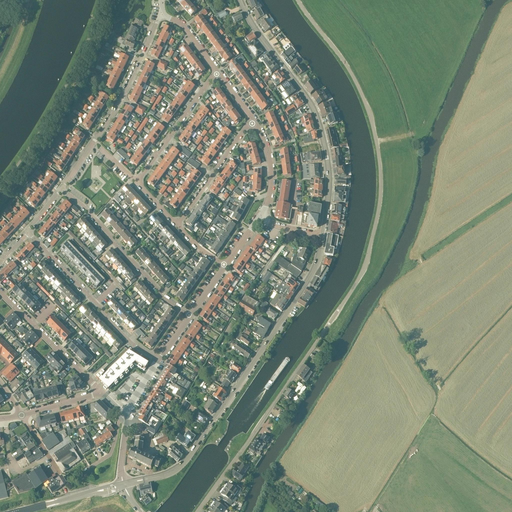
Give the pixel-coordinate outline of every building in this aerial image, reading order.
[(184,9),(190,3),(187,0),(186,0),(181,5),(184,9)] [(255,0),(248,0),(247,0),(251,9),(254,8),(256,12),(260,9),(260,10),(262,8),(261,5),(260,5),(258,6),(257,4),(255,0)] [(193,7),(190,3),(184,9),(187,13),(193,7)] [(195,9),(193,7),(187,13),(191,16),(197,11),(200,9),(198,7),(195,9)] [(253,13),(254,13),(257,20),(260,19),(260,20),(266,16),(266,15),(263,16),(260,10),(260,9),(256,12),(253,13)] [(197,25),(204,20),(202,18),(207,15),(204,10),(199,14),(201,16),(194,21),(197,25)] [(227,16),(224,11),(217,14),(220,19),(227,16)] [(243,20),(240,14),(232,17),(235,23),(243,20)] [(272,28),(266,20),(268,19),(266,16),(260,20),(262,22),(260,24),(266,32),(272,28)] [(197,25),(200,30),(207,24),(204,20),(197,25)] [(210,29),(207,24),(200,30),(201,29),(204,33),(210,29)] [(133,43),(135,40),(140,29),(132,25),(125,40),(127,40),(125,46),(133,49),(135,44),(133,43)] [(163,32),(169,35),(171,32),(174,34),(175,32),(168,28),(169,27),(165,26),(163,32)] [(210,29),(204,33),(207,37),(213,33),(210,29)] [(169,35),(163,32),(160,36),(167,40),(169,35)] [(213,33),(207,37),(210,41),(216,37),(213,33)] [(246,47),(247,46),(248,45),(254,41),(256,39),(252,34),(246,38),(245,40),(244,44),(246,47)] [(167,40),(160,36),(158,41),(165,45),(167,40)] [(210,41),(213,45),(219,41),(216,37),(210,41)] [(156,46),(162,49),(165,45),(158,41),(156,46)] [(219,41),(213,45),(216,49),(222,45),(219,41)] [(248,45),(247,46),(248,47),(256,58),(263,53),(255,41),(255,42),(254,41),(248,45)] [(222,45),(216,49),(219,53),(225,49),(222,45)] [(160,54),(162,49),(156,46),(153,51),(160,54)] [(182,57),(184,55),(183,55),(190,50),(187,46),(184,48),(183,47),(179,50),(182,53),(180,54),(182,57)] [(288,51),(287,51),(281,56),(285,61),(293,54),(295,53),(291,48),(290,49),(290,48),(287,50),(288,51)] [(222,58),(229,53),(225,49),(219,53),(218,54),(222,59),(222,58)] [(187,59),(193,55),(190,50),(183,55),(184,55),(187,59)] [(158,59),(160,54),(153,51),(151,56),(158,59)] [(119,59),(119,60),(126,63),(129,58),(124,56),(125,55),(119,52),(118,54),(121,56),(119,59)] [(230,55),(229,53),(222,58),(225,62),(235,55),(233,53),(230,55)] [(263,62),(270,57),(267,53),(260,58),(263,62)] [(297,59),(293,54),(285,61),(289,66),(292,70),(295,67),(295,68),(298,65),(295,61),(297,59)] [(190,63),(196,59),(193,55),(187,59),(190,63)] [(265,66),(272,61),(270,57),(263,62),(265,66)] [(117,58),(115,61),(114,60),(113,62),(124,68),(126,63),(119,60),(119,59),(117,58)] [(230,68),(232,71),(238,66),(240,64),(239,62),(240,62),(238,60),(237,58),(234,60),(234,61),(230,64),(230,65),(229,67),(230,68)] [(190,63),(193,67),(199,63),(196,59),(190,63)] [(165,71),(166,68),(166,67),(168,64),(160,60),(159,63),(157,67),(165,71)] [(275,65),(272,61),(265,66),(268,70),(275,65)] [(115,69),(122,72),(124,68),(113,62),(112,64),(116,66),(115,69)] [(148,62),(145,67),(152,71),(155,66),(148,62)] [(196,72),(202,67),(199,63),(193,67),(195,71),(196,72)] [(276,65),(275,65),(268,70),(271,74),(279,69),(276,65)] [(300,65),(294,70),(299,76),(301,78),(304,76),(307,74),(300,65)] [(234,73),(235,75),(241,70),(238,66),(232,71),(234,74),(234,73)] [(143,72),(150,75),(152,71),(145,67),(143,72)] [(190,76),(188,78),(191,80),(192,79),(192,78),(192,77),(197,73),(199,76),(200,77),(204,74),(203,73),(205,71),(202,67),(196,72),(195,71),(193,73),(190,75),(190,76)] [(109,69),(108,71),(120,77),(122,72),(115,69),(114,71),(109,69)] [(236,76),(238,79),(244,74),(241,70),(235,75),(236,76)] [(108,76),(110,78),(118,81),(120,77),(108,71),(107,73),(109,74),(108,76)] [(277,80),(273,83),(276,87),(280,85),(287,79),(280,71),(273,76),(277,80)] [(150,75),(143,72),(141,77),(148,80),(150,75)] [(240,82),(241,83),(247,78),(244,74),(238,79),(240,82)] [(145,85),(148,80),(141,77),(138,82),(145,85)] [(105,78),(104,80),(115,86),(118,81),(110,78),(109,80),(105,78)] [(243,87),(250,82),(247,78),(241,83),(244,87),(243,87)] [(115,86),(104,80),(103,82),(107,84),(106,87),(109,88),(108,89),(109,90),(111,91),(112,91),(115,86)] [(187,84),(185,86),(192,91),(195,87),(188,82),(185,80),(183,82),(187,84)] [(313,81),(311,82),(305,87),(311,95),(319,89),(313,81)] [(136,86),(143,90),(145,85),(138,82),(136,86)] [(253,86),(250,82),(243,87),(246,91),(253,86)] [(283,85),(281,87),(285,92),(291,87),(290,86),(290,85),(290,84),(289,83),(288,83),(287,82),(283,85)] [(141,95),(143,90),(136,86),(134,91),(141,95)] [(182,91),(189,95),(192,91),(185,86),(182,91)] [(250,95),(257,90),(253,86),(246,91),(247,92),(247,91),(250,95)] [(291,87),(285,92),(289,97),(295,92),(295,90),(294,90),(293,89),(291,87)] [(214,91),(215,92),(213,94),(214,96),(211,97),(212,98),(210,99),(210,100),(211,102),(212,102),(214,100),(216,99),(222,94),(219,89),(218,88),(214,91)] [(250,95),(253,99),(260,94),(257,90),(250,95)] [(99,99),(106,103),(109,98),(104,96),(105,94),(99,91),(98,93),(101,95),(99,99)] [(138,99),(141,95),(134,91),(132,96),(138,99)] [(185,99),(189,95),(182,91),(179,95),(185,99)] [(315,101),(325,95),(322,91),(312,97),(315,101)] [(216,102),(217,104),(219,103),(225,98),(222,94),(216,99),(218,101),(216,102)] [(256,103),(263,98),(260,94),(253,99),(256,103)] [(289,99),(292,105),(293,104),(300,99),(298,96),(299,96),(298,94),(297,94),(289,99)] [(183,104),(185,99),(179,95),(176,99),(183,104)] [(327,100),(325,95),(315,101),(318,106),(327,100)] [(136,104),(138,99),(132,96),(129,101),(136,104)] [(217,108),(221,105),(222,107),(229,102),(225,98),(219,103),(217,104),(216,105),(217,108)] [(259,107),(266,102),(263,98),(256,103),(259,107)] [(97,100),(95,102),(103,107),(106,103),(99,99),(98,101),(97,100)] [(180,107),(183,104),(176,99),(173,103),(180,107)] [(294,105),(293,105),(296,110),(304,105),(304,104),(303,102),(302,102),(300,99),(293,104),(294,105)] [(94,104),(95,105),(94,107),(101,111),(103,107),(95,102),(94,104)] [(232,106),(229,102),(222,107),(225,111),(232,106)] [(266,102),(259,107),(262,112),(271,105),(270,103),(267,105),(266,102)] [(177,112),(180,107),(173,103),(170,107),(177,112)] [(320,112),(331,108),(329,103),(318,107),(320,112)] [(293,105),(285,111),(288,116),(296,110),(293,105)] [(136,116),(131,113),(133,110),(126,106),(123,111),(130,115),(135,118),(136,116)] [(225,111),(228,115),(235,110),(232,106),(225,111)] [(91,109),(90,111),(98,116),(101,111),(94,107),(92,109),(91,109)] [(170,107),(168,111),(174,116),(177,112),(170,107)] [(202,107),(199,112),(206,116),(207,114),(210,116),(212,114),(209,112),(202,107)] [(333,114),(331,108),(320,112),(322,117),(333,114)] [(171,120),(174,116),(168,111),(165,109),(162,114),(165,115),(171,120)] [(73,112),(73,113),(79,116),(79,117),(82,119),(84,116),(80,114),(75,110),(73,112)] [(228,115),(231,119),(238,114),(235,110),(228,115)] [(89,113),(90,114),(89,116),(96,120),(98,116),(90,111),(89,113)] [(123,111),(121,115),(127,119),(130,115),(123,111)] [(203,120),(206,116),(199,112),(196,116),(203,120)] [(328,121),(338,118),(337,115),(339,115),(338,113),(334,114),(327,117),(328,121)] [(226,123),(224,121),(222,123),(223,126),(227,129),(230,125),(229,124),(233,121),(235,125),(239,122),(238,121),(241,119),(238,114),(231,119),(229,121),(226,123)] [(78,119),(72,116),(72,115),(68,121),(74,125),(78,119)] [(127,119),(121,115),(118,120),(125,124),(127,119)] [(168,124),(171,120),(165,115),(161,120),(168,124)] [(314,126),(310,115),(303,117),(305,124),(304,124),(306,128),(314,126)] [(86,117),(85,119),(93,124),(96,120),(89,116),(87,118),(86,117)] [(193,120),(200,124),(203,120),(196,116),(193,120)] [(83,121),(85,122),(83,125),(86,127),(85,128),(86,128),(86,129),(88,130),(89,130),(93,124),(85,119),(83,121)] [(125,124),(118,120),(115,124),(122,129),(125,124)] [(197,129),(200,124),(193,120),(190,124),(197,129)] [(122,129),(115,124),(112,129),(119,133),(122,129)] [(158,124),(155,128),(161,133),(164,129),(158,124)] [(197,129),(190,124),(187,128),(194,133),(197,129)] [(223,131),(222,133),(228,137),(231,133),(225,129),(222,126),(220,129),(223,131)] [(158,137),(161,133),(155,128),(152,132),(158,137)] [(194,133),(187,128),(184,132),(191,137),(194,133)] [(334,128),(326,131),(330,149),(339,147),(334,128)] [(119,133),(112,129),(110,134),(116,138),(119,133)] [(77,134),(75,137),(82,141),(85,137),(80,134),(81,133),(76,130),(74,132),(77,134)] [(158,137),(152,132),(149,136),(155,141),(158,137)] [(191,137),(184,132),(181,136),(188,141),(191,137)] [(314,142),(313,141),(317,140),(316,135),(317,135),(316,132),(311,134),(309,134),(310,136),(307,137),(307,139),(303,140),(304,144),(314,142)] [(219,137),(225,142),(228,137),(222,133),(219,137)] [(110,134),(107,138),(110,140),(109,142),(113,144),(113,142),(116,138),(110,134)] [(68,135),(66,137),(79,146),(82,141),(75,137),(74,139),(68,135)] [(146,140),(152,145),(155,141),(149,136),(146,140)] [(186,143),(188,141),(181,136),(178,140),(185,145),(188,147),(189,145),(186,143)] [(284,140),(282,136),(275,139),(277,144),(279,143),(280,144),(288,141),(287,138),(284,140)] [(65,139),(71,143),(70,145),(77,150),(78,148),(78,147),(79,146),(66,137),(65,139)] [(216,141),(222,146),(225,142),(219,137),(216,141)] [(152,145),(146,140),(143,145),(149,149),(152,145)] [(222,146),(216,141),(213,145),(219,150),(222,146)] [(77,150),(70,145),(67,150),(74,154),(75,152),(75,153),(77,150)] [(146,153),(149,149),(143,145),(140,149),(146,153)] [(219,150),(213,145),(210,149),(216,154),(219,150)] [(192,154),(182,147),(180,149),(190,156),(192,154)] [(173,148),(168,154),(175,159),(178,155),(181,157),(182,155),(179,153),(173,148)] [(137,153),(143,158),(146,153),(140,149),(137,153)] [(179,151),(188,158),(190,156),(180,149),(179,151)] [(216,154),(210,149),(207,153),(213,158),(216,154)] [(281,157),(288,156),(288,152),(291,151),(291,149),(282,150),(282,152),(280,152),(281,157)] [(64,154),(71,159),(73,156),(74,154),(67,150),(64,154)] [(332,159),(338,158),(339,158),(342,157),(341,150),(331,151),(332,159)] [(140,162),(143,158),(137,153),(134,157),(140,162)] [(207,153),(204,157),(210,162),(213,158),(207,153)] [(320,154),(311,155),(310,153),(300,154),(302,164),(321,161),(320,158),(321,157),(321,155),(320,154)] [(70,161),(71,159),(64,154),(62,158),(61,158),(68,163),(69,161),(70,161)] [(175,159),(168,154),(166,158),(172,163),(175,159)] [(56,158),(60,160),(59,162),(65,167),(68,163),(61,158),(62,158),(58,155),(56,158)] [(130,161),(134,164),(133,165),(136,168),(137,166),(140,162),(134,157),(130,161)] [(207,166),(210,162),(204,157),(203,160),(200,158),(198,160),(201,162),(207,166)] [(44,162),(44,163),(49,167),(50,167),(52,163),(46,159),(46,158),(46,159),(44,162)] [(172,163),(166,158),(163,162),(169,166),(172,163)] [(200,165),(190,158),(189,161),(198,168),(200,165)] [(62,172),(65,167),(59,162),(55,160),(53,162),(57,164),(56,167),(59,169),(58,169),(59,170),(61,172),(61,171),(62,172)] [(189,161),(187,163),(197,170),(198,168),(189,161)] [(235,164),(234,163),(231,161),(227,166),(234,171),(237,167),(235,165),(235,164)] [(169,166),(163,162),(160,165),(167,170),(169,166)] [(160,165),(157,169),(164,174),(167,170),(160,165)] [(318,165),(309,166),(303,166),(304,181),(311,180),(311,179),(320,179),(318,165)] [(234,171),(227,166),(224,171),(231,175),(234,171)] [(339,168),(333,169),(334,177),(344,175),(343,167),(342,167),(339,168)] [(192,168),(190,170),(193,172),(191,175),(198,179),(201,175),(194,170),(192,168)] [(164,174),(157,169),(154,173),(161,178),(164,174)] [(50,175),(48,178),(54,183),(57,178),(53,175),(54,174),(49,170),(47,173),(50,175)] [(231,175),(224,171),(222,175),(228,179),(231,175)] [(154,173),(151,178),(158,183),(161,178),(154,173)] [(195,183),(198,179),(191,175),(188,179),(195,183)] [(219,179),(225,183),(228,179),(222,175),(219,179)] [(45,179),(44,181),(51,187),(54,183),(48,178),(46,180),(45,179)] [(154,187),(158,183),(151,178),(147,183),(154,187)] [(43,184),(42,186),(48,191),(51,187),(44,181),(41,179),(40,181),(42,183),(43,184)] [(185,183),(192,188),(195,183),(188,179),(185,183)] [(216,183),(222,188),(225,183),(219,179),(216,183)] [(283,181),(281,189),(289,190),(290,183),(283,181)] [(189,192),(192,188),(185,183),(182,187),(189,192)] [(219,192),(222,188),(216,183),(213,187),(219,192)] [(122,191),(120,193),(122,196),(125,194),(127,196),(132,190),(128,185),(122,191)] [(39,187),(38,189),(45,195),(48,191),(42,186),(40,188),(39,187)] [(179,192),(186,196),(189,192),(182,187),(179,192)] [(219,192),(213,187),(210,191),(216,196),(219,192)] [(236,188),(233,192),(239,197),(242,193),(236,188)] [(34,193),(35,194),(42,199),(45,195),(38,189),(34,193)] [(289,190),(281,189),(280,196),(288,197),(289,190)] [(128,198),(125,202),(126,203),(136,194),(132,190),(127,196),(128,198)] [(183,201),(186,196),(179,192),(176,196),(183,201)] [(33,195),(31,198),(38,204),(42,199),(35,194),(34,196),(33,195)] [(136,194),(126,203),(128,205),(132,202),(134,203),(140,198),(136,194)] [(179,205),(183,201),(176,196),(173,200),(179,205)] [(203,200),(209,204),(212,200),(206,196),(203,200)] [(280,196),(279,204),(287,205),(288,197),(280,196)] [(30,199),(31,200),(29,203),(32,205),(31,205),(35,208),(38,204),(31,198),(30,199)] [(135,205),(131,209),(133,211),(143,202),(140,198),(134,203),(135,205)] [(243,198),(241,202),(235,199),(234,201),(246,207),(249,202),(243,198)] [(173,200),(170,205),(167,202),(165,206),(171,210),(173,207),(176,210),(179,205),(173,200)] [(200,205),(205,209),(209,204),(203,200),(200,205)] [(65,201),(62,205),(68,210),(70,208),(77,213),(78,210),(77,209),(73,205),(72,205),(70,204),(69,205),(65,201)] [(112,201),(105,208),(107,210),(114,203),(112,201)] [(239,206),(237,209),(243,212),(246,207),(234,201),(233,202),(239,206)] [(143,202),(133,211),(135,213),(139,209),(141,211),(147,206),(143,202)] [(287,205),(279,204),(277,203),(275,218),(290,220),(292,206),(287,205)] [(344,203),(343,204),(338,204),(338,205),(334,204),(333,205),(331,215),(344,216),(344,214),(345,207),(347,207),(347,205),(348,204),(344,203)] [(298,209),(297,216),(302,217),(301,226),(317,228),(318,221),(319,221),(322,207),(304,204),(303,209),(298,209)] [(20,208),(22,210),(20,213),(26,218),(29,214),(26,211),(27,210),(22,205),(20,208)] [(73,218),(66,213),(68,210),(62,205),(59,209),(71,220),(73,218)] [(207,215),(203,212),(205,209),(200,205),(196,210),(205,216),(207,215)] [(143,213),(141,215),(143,218),(145,216),(151,210),(147,206),(141,211),(143,213)] [(108,210),(102,216),(106,221),(112,215),(110,213),(113,211),(110,208),(108,210)] [(241,217),(243,212),(237,209),(236,212),(230,208),(229,210),(232,212),(235,214),(241,217)] [(70,221),(71,220),(59,209),(56,213),(62,218),(63,216),(70,221)] [(204,218),(205,216),(196,210),(193,214),(198,219),(200,216),(204,218)] [(24,220),(26,218),(20,213),(17,217),(23,222),(25,220),(24,220)] [(52,217),(65,227),(66,226),(60,220),(62,218),(56,213),(52,217)] [(112,215),(106,221),(110,225),(120,216),(118,214),(114,217),(112,215)] [(154,223),(159,219),(155,214),(150,219),(154,223)] [(206,228),(196,221),(198,219),(193,214),(189,219),(201,228),(201,227),(203,229),(205,230),(206,228)] [(238,222),(241,217),(235,214),(232,219),(238,222)] [(343,220),(344,216),(331,215),(330,222),(331,222),(331,223),(339,225),(339,223),(340,220),(343,220)] [(120,216),(110,225),(113,228),(119,223),(117,221),(121,218),(120,216)] [(23,222),(17,217),(13,220),(19,226),(20,224),(21,224),(23,222)] [(64,229),(65,227),(52,217),(49,221),(55,226),(57,224),(64,229)] [(78,224),(82,228),(88,223),(84,218),(78,224)] [(159,219),(154,223),(158,228),(163,223),(159,219)] [(199,229),(201,228),(189,219),(186,224),(188,226),(186,229),(192,233),(196,227),(199,229)] [(10,224),(16,230),(18,228),(18,227),(19,226),(13,220),(10,224)] [(49,221),(46,225),(52,230),(55,232),(58,235),(60,233),(54,228),(55,226),(49,221)] [(119,223),(113,228),(116,232),(126,223),(125,221),(121,225),(119,223)] [(225,223),(224,225),(232,230),(236,226),(230,222),(228,225),(225,223)] [(92,228),(88,223),(82,228),(86,233),(92,228)] [(126,223),(116,232),(120,236),(126,231),(126,230),(124,229),(128,225),(126,223)] [(158,228),(162,232),(167,227),(163,223),(158,228)] [(220,223),(219,225),(222,227),(221,230),(223,232),(229,235),(232,230),(224,225),(220,223)] [(343,224),(339,223),(339,225),(331,223),(329,223),(328,233),(329,233),(329,235),(337,236),(337,229),(338,226),(343,227),(343,224)] [(5,224),(4,225),(6,228),(12,233),(14,231),(14,232),(16,230),(10,224),(8,226),(5,224)] [(49,234),(52,230),(46,225),(43,229),(49,234)] [(171,231),(167,227),(162,232),(166,236),(171,231)] [(11,235),(12,233),(6,228),(3,231),(9,237),(11,235)] [(86,233),(90,237),(96,232),(92,228),(86,233)] [(45,239),(49,234),(43,229),(38,234),(45,239)] [(126,231),(120,236),(123,240),(133,231),(131,229),(127,232),(126,231)] [(216,230),(214,233),(226,240),(229,235),(223,232),(221,230),(219,233),(216,230)] [(0,235),(5,240),(7,239),(9,237),(3,231),(1,233),(0,231),(0,235)] [(133,231),(123,240),(127,244),(133,238),(131,236),(135,233),(133,231)] [(163,243),(168,238),(170,241),(175,236),(171,231),(166,236),(164,238),(161,241),(163,243)] [(90,237),(94,242),(100,236),(96,232),(90,237)] [(216,237),(219,239),(217,241),(222,245),(226,240),(214,233),(213,234),(216,237)] [(336,249),(337,246),(338,236),(337,236),(329,235),(327,234),(324,255),(333,256),(334,249),(336,249)] [(98,246),(104,241),(100,236),(94,242),(98,246)] [(179,240),(175,236),(170,241),(174,245),(179,240)] [(258,236),(255,240),(261,245),(263,242),(266,244),(268,242),(263,238),(262,239),(258,236)] [(133,238),(127,244),(131,248),(137,243),(139,241),(137,239),(135,241),(135,240),(133,238)] [(77,251),(70,244),(73,241),(72,240),(69,243),(68,243),(67,242),(63,246),(64,247),(61,250),(80,270),(82,273),(97,288),(100,285),(101,286),(105,282),(104,280),(105,280),(101,277),(104,273),(101,270),(98,273),(92,267),(95,263),(93,262),(90,265),(88,263),(91,260),(90,258),(86,261),(80,254),(83,251),(80,248),(77,251)] [(179,240),(174,245),(178,249),(183,244),(179,240)] [(211,244),(214,246),(213,246),(219,250),(222,245),(217,241),(215,244),(213,242),(212,242),(209,240),(208,242),(211,244)] [(264,250),(260,247),(261,245),(255,240),(252,244),(262,252),(264,250)] [(108,245),(104,241),(98,246),(102,251),(108,245)] [(30,244),(25,249),(29,253),(30,253),(31,255),(34,253),(35,253),(37,251),(34,248),(30,244)] [(177,254),(179,256),(179,255),(182,253),(187,248),(183,244),(178,249),(180,251),(177,254)] [(252,244),(249,248),(256,253),(257,251),(261,254),(262,252),(252,244)] [(216,255),(219,250),(213,246),(210,251),(216,255)] [(179,255),(179,256),(177,258),(178,259),(181,257),(184,255),(186,257),(191,253),(187,248),(182,253),(179,255)] [(248,248),(245,252),(255,259),(257,257),(253,254),(254,253),(255,253),(256,253),(249,248),(248,248)] [(278,256),(278,257),(274,263),(287,271),(297,278),(301,272),(306,262),(310,253),(303,250),(299,248),(295,257),(291,265),(278,256)] [(25,249),(20,254),(26,259),(27,260),(32,255),(31,255),(30,253),(29,253),(25,249)] [(110,260),(116,255),(112,250),(111,251),(110,249),(102,255),(104,257),(106,256),(110,260)] [(136,254),(140,258),(145,254),(141,249),(136,254)] [(165,253),(169,257),(173,253),(169,249),(167,251),(165,253)] [(254,262),(255,259),(245,252),(242,256),(248,261),(250,259),(254,262)] [(24,261),(26,259),(20,254),(16,259),(20,263),(23,260),(24,261)] [(149,258),(145,254),(140,258),(144,263),(149,258)] [(114,264),(120,259),(116,255),(110,260),(114,264)] [(144,263),(148,267),(153,263),(156,261),(151,256),(149,258),(144,263)] [(251,266),(247,263),(248,261),(242,256),(239,260),(249,268),(251,266)] [(323,265),(329,268),(332,260),(326,257),(325,259),(324,262),(323,262),(323,264),(323,265)] [(200,264),(206,268),(210,263),(203,258),(200,264)] [(114,264),(118,269),(124,264),(120,259),(114,264)] [(248,270),(249,268),(239,260),(236,264),(243,269),(244,267),(248,270)] [(156,261),(153,263),(148,267),(152,272),(157,267),(159,265),(156,261)] [(12,262),(7,267),(11,272),(17,267),(12,262)] [(42,271),(47,266),(43,262),(38,267),(42,271)] [(268,269),(271,272),(276,265),(273,262),(268,269)] [(122,273),(128,268),(124,264),(118,269),(122,273)] [(203,273),(206,268),(200,264),(196,268),(203,273)] [(243,269),(236,264),(233,269),(237,272),(237,273),(242,276),(243,274),(240,272),(243,269)] [(43,278),(46,276),(52,270),(47,266),(42,271),(39,274),(43,278)] [(315,277),(321,281),(322,281),(328,270),(322,266),(320,269),(315,277)] [(7,267),(2,271),(8,277),(12,273),(11,272),(7,267)] [(161,271),(157,267),(152,272),(156,276),(161,271)] [(126,278),(132,272),(128,268),(122,273),(126,278)] [(203,273),(196,268),(193,273),(200,278),(203,273)] [(56,275),(52,270),(46,276),(50,280),(56,275)] [(0,282),(1,283),(5,279),(7,281),(10,279),(8,277),(2,271),(0,273),(0,282)] [(165,276),(161,271),(156,276),(160,281),(165,276)] [(126,281),(128,280),(132,284),(137,280),(135,278),(136,277),(132,272),(126,278),(124,279),(126,281)] [(188,274),(191,276),(190,278),(196,283),(200,278),(193,273),(191,272),(190,273),(189,273),(188,274)] [(50,284),(52,282),(54,284),(60,279),(56,275),(50,280),(48,282),(50,284)] [(229,275),(226,279),(232,284),(235,281),(237,283),(239,280),(234,277),(233,278),(229,275)] [(165,276),(160,281),(164,285),(169,280),(165,276)] [(287,286),(295,291),(300,285),(295,282),(296,279),(292,276),(290,279),(291,279),(287,285),(287,286)] [(317,289),(321,281),(315,277),(310,285),(312,286),(317,289)] [(190,278),(186,283),(193,288),(196,283),(190,278)] [(58,289),(64,283),(60,279),(54,284),(58,289)] [(235,289),(231,286),(232,284),(226,279),(223,283),(233,291),(235,289)] [(138,292),(144,286),(140,282),(134,287),(138,292)] [(282,282),(280,286),(293,295),(295,291),(287,286),(287,285),(282,282)] [(62,293),(68,287),(64,283),(58,289),(62,293)] [(193,288),(186,283),(183,288),(189,292),(193,288)] [(232,293),(233,291),(223,283),(220,287),(227,292),(228,290),(232,293)] [(12,292),(17,296),(25,288),(20,284),(12,292)] [(142,296),(148,291),(144,286),(138,292),(142,296)] [(280,286),(277,289),(291,298),(293,295),(280,286)] [(64,299),(67,297),(72,292),(68,287),(62,293),(60,295),(64,299)] [(229,297),(225,294),(227,292),(220,287),(217,292),(228,299),(229,297)] [(17,296),(21,300),(29,293),(29,292),(28,293),(24,289),(25,288),(17,296)] [(183,288),(179,293),(186,297),(189,292),(183,288)] [(276,294),(277,295),(279,296),(280,296),(288,302),(291,298),(277,289),(277,290),(275,288),(273,291),(276,293),(276,294)] [(303,296),(309,300),(314,292),(308,288),(303,296)] [(152,295),(148,291),(142,296),(146,300),(152,295)] [(67,297),(71,301),(76,296),(72,292),(67,297)] [(226,301),(228,299),(217,292),(214,296),(221,300),(222,298),(226,301)] [(21,300),(26,304),(33,297),(29,293),(21,300)] [(182,302),(186,297),(179,293),(176,298),(182,302)] [(152,295),(146,300),(151,305),(156,300),(152,295)] [(270,305),(280,311),(281,312),(288,302),(280,296),(279,296),(277,295),(270,305)] [(81,300),(76,296),(71,301),(68,304),(70,306),(73,304),(75,306),(81,300)] [(223,305),(219,302),(221,300),(214,296),(211,300),(222,307),(223,305)] [(242,301),(238,307),(238,308),(252,317),(256,310),(253,308),(257,302),(245,296),(242,301)] [(304,308),(309,300),(303,296),(298,303),(304,308)] [(29,308),(30,309),(37,301),(36,302),(32,298),(33,297),(26,304),(30,308),(29,308)] [(108,305),(112,309),(117,304),(113,300),(108,305)] [(220,309),(222,307),(211,300),(208,304),(215,309),(216,307),(220,309)] [(37,301),(30,309),(34,313),(42,305),(37,301)] [(112,309),(116,313),(121,308),(123,307),(119,302),(117,304),(112,309)] [(217,313),(214,311),(215,309),(208,304),(205,308),(216,315),(217,314),(217,313)] [(84,315),(89,309),(85,305),(80,311),(84,315)] [(116,313),(120,318),(125,313),(121,308),(116,313)] [(216,316),(216,315),(205,308),(203,312),(209,317),(211,315),(215,318),(216,316)] [(85,322),(86,322),(94,314),(89,309),(84,315),(88,319),(85,322)] [(166,314),(172,318),(175,313),(169,309),(166,314)] [(270,309),(266,315),(274,320),(278,314),(270,309)] [(207,320),(209,317),(203,312),(200,316),(204,319),(203,321),(208,324),(210,322),(207,320)] [(13,313),(8,318),(13,322),(16,325),(19,322),(20,321),(13,313)] [(129,317),(125,313),(120,318),(124,322),(129,317)] [(90,322),(92,324),(98,318),(94,314),(86,322),(87,324),(90,322)] [(172,318),(166,314),(162,319),(168,323),(172,318)] [(124,322),(129,326),(134,322),(136,320),(131,315),(129,317),(124,322)] [(265,321),(261,319),(259,317),(256,321),(259,322),(258,325),(268,331),(268,330),(271,325),(267,323),(268,322),(266,320),(265,321)] [(13,322),(8,318),(4,322),(11,330),(16,325),(13,322)] [(47,324),(52,329),(58,322),(54,318),(49,322),(47,324)] [(96,328),(102,323),(98,318),(92,324),(90,326),(92,328),(94,326),(96,328)] [(159,320),(161,321),(159,324),(165,328),(168,323),(162,319),(160,318),(159,320)] [(56,333),(62,326),(58,322),(52,329),(56,333)] [(136,324),(134,322),(129,326),(133,331),(138,326),(140,324),(138,322),(136,324)] [(96,328),(100,332),(106,327),(102,323),(96,328)] [(204,325),(203,327),(200,324),(200,326),(195,323),(192,327),(199,331),(201,328),(204,330),(206,327),(204,325)] [(165,328),(159,324),(155,329),(161,333),(165,328)] [(263,339),(268,331),(258,325),(253,333),(256,335),(256,336),(258,338),(259,337),(263,339)] [(56,333),(60,337),(67,330),(62,326),(56,333)] [(105,337),(110,331),(106,327),(100,332),(105,337)] [(189,331),(200,338),(201,336),(197,334),(199,331),(192,327),(189,331)] [(139,337),(141,335),(144,338),(145,336),(139,329),(135,333),(139,337)] [(161,333),(155,329),(152,334),(158,338),(161,333)] [(67,330),(60,337),(65,341),(71,335),(67,330)] [(31,331),(26,336),(34,343),(38,339),(31,331)] [(110,331),(105,337),(109,341),(114,335),(110,331)] [(199,340),(200,338),(189,331),(186,335),(193,340),(195,337),(199,340)] [(158,338),(152,334),(149,339),(154,343),(158,338)] [(240,341),(248,346),(250,342),(247,340),(248,338),(244,335),(243,336),(240,334),(237,340),(240,342),(240,341)] [(119,340),(114,335),(109,341),(113,345),(119,340)] [(191,342),(193,340),(186,335),(184,339),(194,347),(195,345),(191,342)] [(34,343),(26,336),(21,340),(29,348),(34,343)] [(151,348),(154,343),(149,339),(145,344),(151,348)] [(193,349),(194,347),(184,339),(181,343),(187,348),(189,346),(193,349)] [(123,344),(119,340),(113,345),(117,350),(123,344)] [(0,353),(1,355),(9,347),(5,342),(0,347),(0,353)] [(69,348),(73,352),(80,346),(75,342),(69,348)] [(178,348),(188,355),(190,353),(186,350),(187,348),(181,343),(178,348)] [(234,351),(247,359),(252,353),(239,344),(234,351)] [(73,352),(78,357),(84,350),(80,346),(73,352)] [(1,355),(6,359),(14,351),(9,347),(1,355)] [(188,355),(178,348),(175,352),(181,356),(183,354),(187,357),(188,355)] [(22,357),(27,361),(35,353),(30,349),(22,357)] [(126,349),(96,378),(108,390),(134,365),(144,371),(149,364),(129,352),(126,349)] [(81,361),(82,361),(88,355),(84,350),(78,357),(82,361),(81,361)] [(14,351),(6,359),(10,364),(18,356),(14,351)] [(181,356),(175,352),(172,356),(183,363),(184,361),(180,359),(181,356)] [(27,361),(31,366),(39,358),(35,353),(27,361)] [(46,360),(51,364),(58,357),(53,353),(46,360)] [(313,353),(310,358),(316,362),(320,358),(317,356),(313,353)] [(88,355),(82,361),(86,366),(93,359),(88,355)] [(169,360),(176,365),(177,362),(181,365),(183,363),(172,356),(169,360)] [(53,370),(62,362),(57,358),(58,358),(58,357),(51,364),(55,368),(53,370)] [(31,366),(36,371),(36,370),(44,362),(39,358),(31,366)] [(176,365),(169,360),(166,364),(169,367),(173,369),(176,365)] [(62,362),(53,370),(58,375),(66,366),(62,362)] [(230,368),(231,370),(238,374),(241,369),(235,365),(233,364),(230,368)] [(11,365),(7,369),(15,377),(19,373),(11,365)] [(180,374),(177,371),(173,369),(169,367),(165,372),(161,377),(172,383),(185,392),(190,384),(191,384),(179,376),(180,374)] [(312,373),(309,371),(303,367),(300,371),(309,378),(312,373)] [(15,377),(7,369),(2,374),(10,382),(15,377)] [(225,376),(223,378),(223,379),(225,380),(223,382),(228,386),(230,383),(231,384),(237,376),(231,372),(229,371),(228,371),(227,373),(227,374),(225,376)] [(300,371),(297,376),(302,380),(303,379),(304,379),(303,380),(306,382),(309,378),(300,371)] [(76,376),(69,383),(80,386),(82,383),(76,376)] [(170,392),(174,395),(178,398),(181,399),(185,392),(172,383),(161,377),(157,385),(170,392)] [(80,386),(69,383),(71,392),(81,390),(80,386)] [(297,394),(298,394),(300,396),(306,388),(303,386),(300,384),(295,392),(298,394),(297,394)] [(56,385),(50,387),(53,398),(59,396),(56,388),(56,385)] [(177,400),(178,398),(174,395),(170,392),(157,385),(153,392),(156,394),(157,392),(161,394),(160,395),(169,400),(170,401),(173,397),(177,400)] [(24,390),(16,395),(20,401),(21,400),(28,395),(27,394),(30,392),(30,391),(28,387),(24,390)] [(45,388),(44,388),(48,400),(48,399),(53,398),(50,387),(50,389),(45,390),(45,388)] [(44,388),(39,390),(42,401),(48,400),(44,388)] [(213,397),(220,402),(226,394),(219,389),(213,397)] [(295,394),(288,389),(283,396),(290,400),(295,394)] [(42,401),(39,390),(39,392),(34,394),(36,403),(42,401)] [(28,395),(21,400),(24,404),(34,397),(30,392),(27,394),(28,395)] [(153,392),(150,396),(149,397),(160,404),(165,407),(169,400),(160,395),(161,394),(157,392),(156,394),(153,392)] [(149,397),(146,402),(149,404),(148,406),(152,409),(153,408),(163,414),(164,412),(165,411),(163,410),(165,407),(160,404),(149,397)] [(204,409),(211,415),(217,406),(214,403),(214,402),(209,398),(208,400),(209,401),(204,409)] [(93,408),(98,412),(103,407),(104,406),(100,401),(99,402),(99,403),(94,407),(93,408)] [(185,401),(179,409),(185,413),(190,405),(185,401)] [(149,404),(146,402),(142,410),(163,422),(163,423),(167,417),(165,416),(163,414),(153,408),(152,409),(148,406),(149,404)] [(98,412),(102,416),(109,410),(108,410),(104,406),(103,407),(98,412)] [(109,410),(102,416),(106,421),(112,415),(113,414),(109,410)] [(159,429),(163,422),(142,410),(139,415),(141,416),(139,420),(146,424),(150,427),(147,431),(154,435),(157,431),(159,429)] [(204,426),(208,419),(199,413),(194,420),(197,422),(196,424),(199,426),(200,424),(204,426)] [(103,434),(107,441),(113,437),(110,434),(114,431),(111,426),(105,430),(107,432),(103,434)] [(85,448),(87,451),(90,449),(87,443),(91,441),(87,434),(84,430),(84,429),(79,431),(85,441),(81,443),(80,443),(84,448),(85,448)] [(175,440),(180,444),(187,449),(191,443),(193,440),(194,440),(195,439),(195,438),(195,437),(188,432),(184,438),(179,434),(175,440)] [(26,446),(33,442),(28,435),(27,435),(26,434),(20,438),(26,446)] [(46,438),(43,441),(42,441),(48,451),(59,443),(53,434),(52,435),(49,436),(46,438)] [(98,434),(96,435),(102,444),(107,441),(103,434),(100,437),(98,434)] [(155,439),(152,440),(155,446),(157,445),(169,441),(166,434),(155,439)] [(261,440),(260,442),(256,439),(249,449),(251,450),(250,452),(253,454),(254,452),(256,453),(263,443),(262,443),(263,442),(266,443),(270,438),(264,434),(260,440),(261,440)] [(95,435),(97,439),(93,441),(97,447),(102,444),(96,435),(95,435)] [(132,450),(128,457),(128,458),(151,469),(152,465),(158,468),(161,462),(157,460),(158,457),(156,456),(154,461),(142,455),(143,444),(144,439),(136,438),(135,443),(134,451),(132,450)] [(33,442),(26,446),(29,451),(23,454),(25,456),(27,460),(33,456),(31,454),(30,452),(37,448),(35,445),(33,442)] [(76,447),(72,442),(54,454),(58,460),(74,450),(73,449),(76,447)] [(82,454),(87,451),(85,448),(84,448),(80,443),(77,445),(82,454)] [(176,447),(172,451),(181,458),(185,454),(176,447)] [(33,456),(27,460),(30,464),(35,460),(36,461),(43,456),(41,452),(38,449),(31,454),(33,456)] [(74,450),(58,460),(58,461),(56,462),(58,466),(63,473),(69,469),(69,468),(81,460),(74,450)] [(181,458),(172,451),(169,455),(177,463),(181,458)] [(22,452),(18,455),(14,458),(16,462),(25,456),(23,454),(22,452)] [(233,473),(232,475),(240,481),(244,475),(244,474),(249,467),(243,463),(238,470),(236,469),(235,471),(234,471),(233,471),(233,472),(233,473)] [(49,481),(43,472),(41,470),(40,469),(39,467),(39,466),(26,474),(12,483),(14,487),(19,494),(36,490),(46,483),(49,481)] [(12,483),(8,484),(5,485),(1,472),(0,472),(0,499),(8,497),(6,492),(14,487),(12,483)] [(49,481),(46,483),(52,492),(52,493),(62,488),(66,484),(64,481),(62,478),(56,482),(53,478),(56,476),(54,474),(48,478),(49,480),(49,481)] [(146,484),(139,486),(140,490),(141,497),(141,499),(142,500),(146,505),(147,505),(151,502),(149,499),(148,498),(147,496),(148,496),(147,494),(152,493),(152,491),(151,487),(151,486),(151,484),(146,484)] [(228,485),(225,490),(234,496),(238,492),(239,493),(241,490),(235,485),(233,488),(232,487),(228,485)] [(231,501),(234,496),(225,490),(221,495),(226,498),(224,501),(230,505),(232,503),(231,501)] [(215,503),(212,507),(218,511),(223,511),(225,510),(227,511),(229,508),(222,503),(220,506),(219,505),(215,503)]
